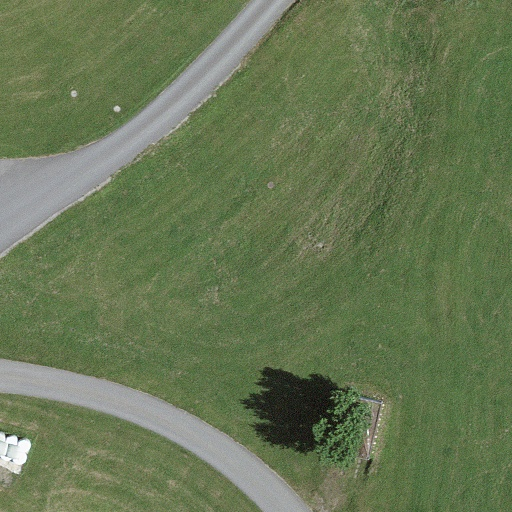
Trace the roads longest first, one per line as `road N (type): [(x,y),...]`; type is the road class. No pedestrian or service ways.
road 1 (unclassified): [(0,226),(130,145),(278,0)]
road 2 (unclassified): [(0,375),(111,401),(207,442),(288,511)]
